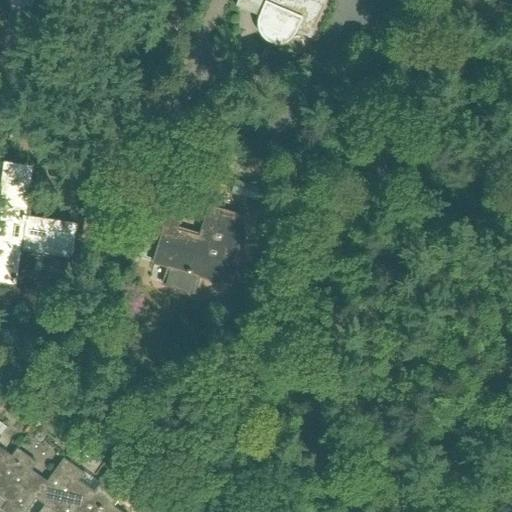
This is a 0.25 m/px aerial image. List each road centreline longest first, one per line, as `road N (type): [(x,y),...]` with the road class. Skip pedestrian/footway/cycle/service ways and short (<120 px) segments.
road 1 (track): [(245,498),(450,0)]
road 2 (residential): [(148,114),(0,71)]
